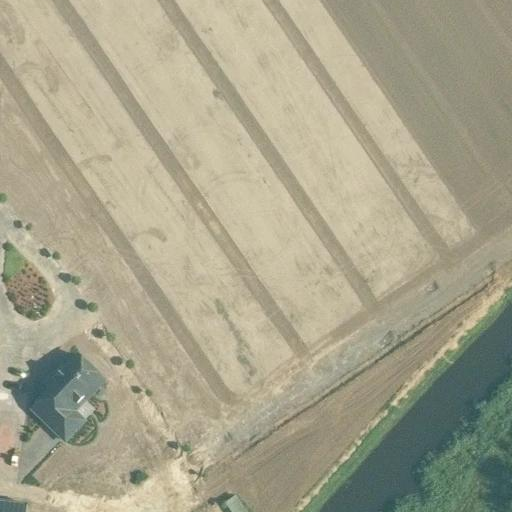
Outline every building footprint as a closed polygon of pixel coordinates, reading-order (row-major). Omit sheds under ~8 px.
[(302,206),(331,262),(330,269),(322,268),(316,304),(309,308),(321,310),(312,315),(310,327),(303,326),(299,328),(284,326),(301,357),(461,273),(443,238),(470,243),(464,231),(452,237),(429,233),(369,121),(364,153),(377,177),(374,197),(363,202),(361,217),(352,215),(340,191),(336,217),(329,204),(308,215),(311,201),(302,206)] [(251,290),(281,329),(298,317),(279,291),(274,294),(257,271),(251,275),(258,285),(251,290)] [(74,413),(90,396),(104,382),(78,357),(60,376),(54,376),(48,383),(48,389),(51,392),(33,410),(65,442),(84,422),(74,413)] [(246,511),(236,496),(226,503),(231,511),(246,511)] [(0,511),(26,511),(28,504),(0,500),(0,511)]
